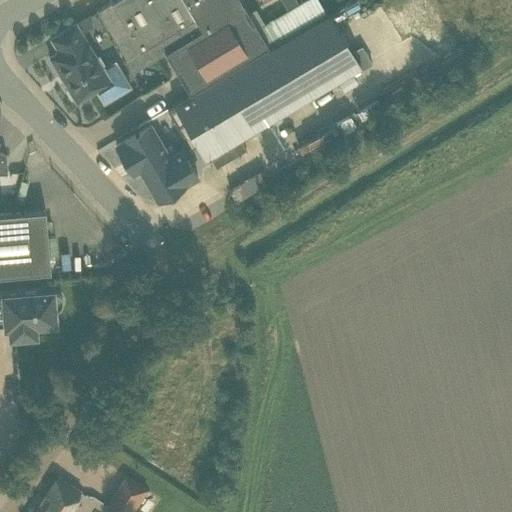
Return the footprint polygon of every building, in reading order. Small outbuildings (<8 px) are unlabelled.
[(241,0),(113,0),(97,10),(133,70),(150,59),(164,51),(189,93),(257,52),(259,54),(327,13),(318,0),(302,0),(258,27),(241,0)] [(259,54),(194,93),(167,109),(185,139),(192,135),(205,157),(274,116),(360,65),(329,12),(327,13),(259,54)] [(58,51),(49,57),(67,87),(65,89),(70,98),(74,98),(76,102),(98,89),(105,100),(130,85),(116,61),(104,69),(102,67),(104,63),(99,54),(95,55),(76,23),(50,38),(58,51)] [(158,199),(197,176),(181,148),(169,156),(150,124),(123,140),(116,144),(132,172),(139,168),(158,199)] [(239,187),(230,192),(236,201),(245,195),(239,187)] [(0,274),(49,270),(45,210),(0,213),(0,274)] [(53,289),(1,293),(4,327),(8,326),(9,336),(28,335),(34,334),(36,334),(35,324),(56,323),(55,310),(56,310),(57,309),(58,309),(59,308),(60,307),(61,306),(61,305),(62,305),(62,304),(62,303),(62,302),(62,301),(62,300),(62,299),(62,298),(62,297),(61,296),(61,295),(60,295),(60,294),(59,294),(59,293),(58,293),(57,292),(56,292),(55,292),(54,292),(53,291),(53,289)] [(113,511),(132,511),(148,489),(126,474),(104,506),(113,511)] [(79,491),(57,476),(33,511),(72,511),(77,505),(72,501),(79,491)]
